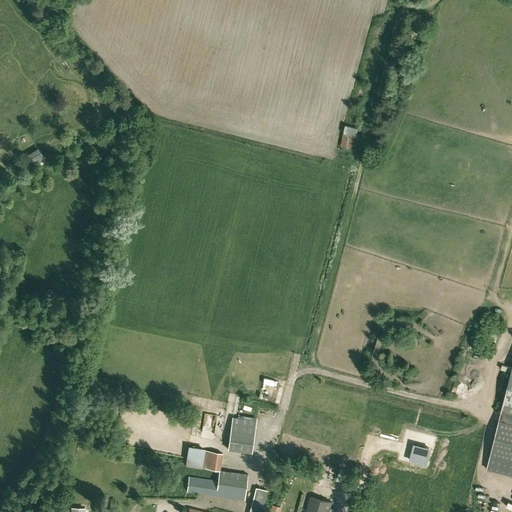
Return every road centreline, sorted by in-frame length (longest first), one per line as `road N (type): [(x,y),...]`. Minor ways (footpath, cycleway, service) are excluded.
road 1 (track): [(511,307),(482,413),(307,369),(394,26),(405,10),(438,0)]
road 2 (track): [(511,128),(464,0)]
